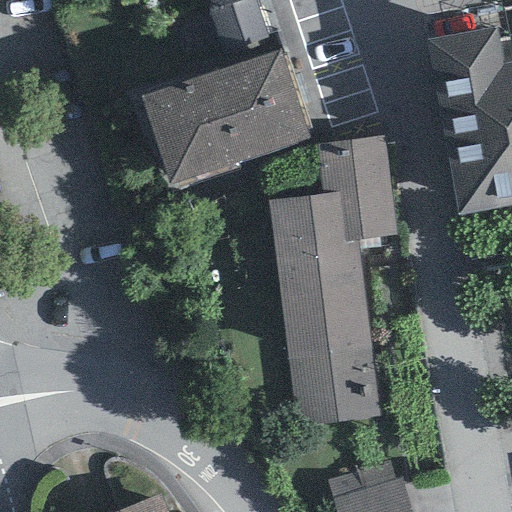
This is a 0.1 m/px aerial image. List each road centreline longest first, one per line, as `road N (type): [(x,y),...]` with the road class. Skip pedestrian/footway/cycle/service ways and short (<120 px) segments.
road 1 (residential): [(376,15),(476,511)]
road 2 (residential): [(0,407),(70,399),(138,407),(193,439),(248,511)]
road 3 (residential): [(511,1),(376,15)]
